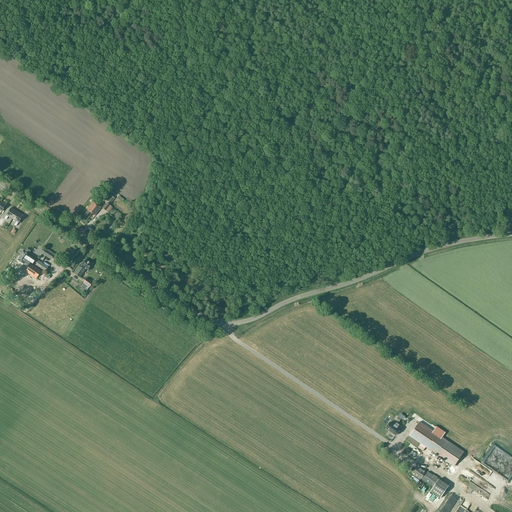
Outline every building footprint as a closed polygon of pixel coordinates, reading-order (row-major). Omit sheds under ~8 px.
[(101,206),(94,200),(87,209),(88,210),(82,218),(85,221),(92,213),(94,215),(99,209),(101,206)] [(105,210),(108,212),(112,207),(110,205),(106,202),(102,208),(105,210)] [(17,212),(11,208),(6,215),(4,219),(6,220),(8,216),(12,219),(17,212)] [(23,215),(17,212),(12,219),(16,221),(14,225),(16,226),(18,223),(23,215)] [(26,270),(28,267),(27,266),(30,262),(32,263),(35,259),(28,254),(30,251),(27,248),(24,252),(23,251),(17,259),(23,264),(21,267),(26,270)] [(42,254),(51,259),(53,255),(45,250),(42,254)] [(85,269),(86,268),(88,270),(92,265),(85,259),(80,266),(79,265),(73,273),(80,277),(85,270),(85,269)] [(38,261),(36,265),(45,271),(48,267),(38,261)] [(41,271),(31,263),(28,267),(26,270),(25,271),(36,278),(41,271)] [(87,278),(83,283),(81,286),(87,290),(89,287),(93,282),(87,278)] [(36,283),(31,289),(35,292),(40,285),(36,283)] [(396,426),(390,422),(386,428),(396,435),(400,429),(402,426),(398,423),(396,426)] [(464,452),(419,422),(410,436),(454,466),(464,452)] [(435,469),(447,473),(449,466),(438,462),(435,469)] [(416,468),(412,474),(420,480),(425,473),(416,468)] [(428,471),(422,479),(432,486),(437,478),(428,471)] [(449,486),(437,478),(432,486),(433,487),(430,491),(440,498),(449,486)] [(458,508),(452,505),(448,511),(465,511),(469,505),(462,501),(458,508)]
